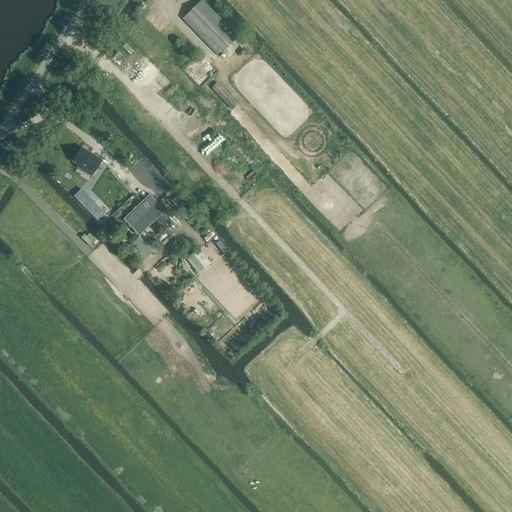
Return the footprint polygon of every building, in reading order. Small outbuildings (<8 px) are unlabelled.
[(201,0),(183,18),(219,56),(238,38),(201,0)] [(169,31),(158,42),(175,59),(186,48),(189,51),(196,45),(185,33),(179,39),(176,38),(169,31)] [(237,106),(216,83),(212,87),(232,110),(237,106)] [(102,160),(82,147),(73,161),(79,165),(77,167),(91,176),(92,173),(93,174),(102,160)] [(75,197),(103,225),(112,217),(83,188),(75,197)] [(124,220),(140,235),(144,232),(147,235),(152,230),(149,227),(165,211),(149,195),(124,220)] [(199,272),(212,262),(201,248),(188,258),(199,272)]
